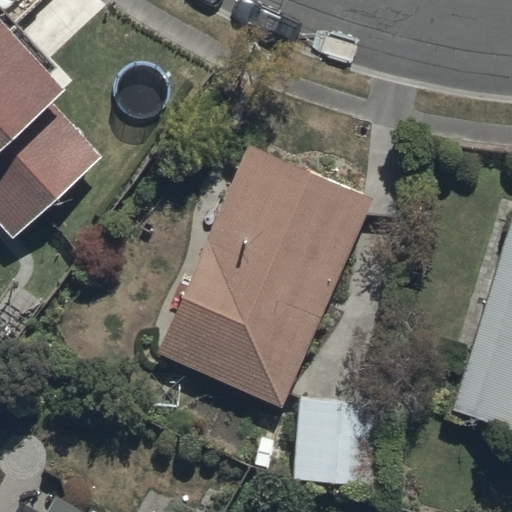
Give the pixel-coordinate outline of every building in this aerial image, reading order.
[(0,220),(17,239),(105,160),(63,114),(81,98),(0,7),(0,220)] [(254,145),(161,353),(285,405),(377,199),(254,145)] [(511,236),(450,417),(511,438),(511,236)] [(291,477),(374,484),(382,402),(299,394),(291,477)] [(91,511),(63,496),(54,511),(91,511)]
